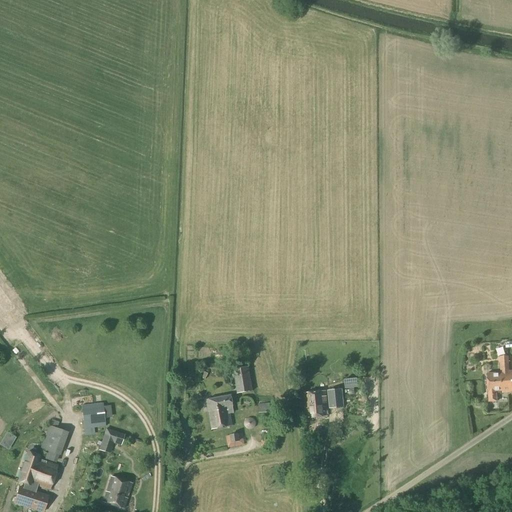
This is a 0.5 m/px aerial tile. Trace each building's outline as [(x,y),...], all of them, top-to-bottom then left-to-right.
[(465,260),(466,275),(481,275),(481,260),(465,260)] [(469,300),(479,300),(478,287),(468,287),(469,300)] [(511,341),(499,342),(501,373),(486,374),(487,394),(488,394),(488,402),(497,401),(496,392),(502,391),(502,393),(511,392),(511,341)] [(252,391),(248,367),(232,369),(233,375),(232,375),(232,379),(233,378),(236,394),(252,391)] [(345,389),(357,388),(356,376),(344,377),(345,389)] [(328,409),(343,407),(341,389),(326,391),(328,409)] [(305,418),(328,416),(325,391),(303,393),(305,418)] [(233,413),(232,406),(233,406),(231,396),(206,400),(208,411),(212,430),(232,426),(230,414),(233,413)] [(83,429),(105,427),(102,403),(80,406),(83,429)] [(258,414),(272,413),(271,404),(257,405),(258,414)] [(49,426),(48,426),(39,449),(59,456),(67,433),(56,429),(49,426)] [(105,430),(98,451),(110,454),(113,444),(120,446),(124,435),(118,433),(117,433),(105,429),(105,430)] [(242,433),(225,436),(226,438),(227,448),(244,445),(242,433)] [(58,465),(55,464),(44,461),(38,459),(39,456),(28,452),(18,481),(24,483),(22,488),(19,487),(14,502),(42,511),(47,496),(35,492),(37,485),(50,490),(58,465)] [(123,509),(132,484),(110,477),(102,502),(123,509)]
